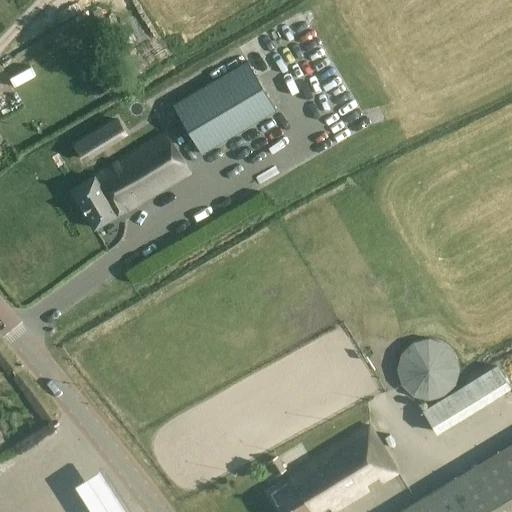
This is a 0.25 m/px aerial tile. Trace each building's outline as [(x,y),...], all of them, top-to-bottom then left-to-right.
[(351,0),(310,0),(322,20),(353,4),(351,0)] [(390,2),(362,15),(369,30),(397,17),(390,2)] [(306,7),(295,13),(295,12),(285,18),(307,57),(317,51),(319,54),(329,49),(306,7)] [(247,61),(172,105),(201,154),(276,110),(247,61)] [(188,172),(171,145),(164,134),(71,190),(93,228),(188,172)] [(73,169),(90,160),(84,149),(67,158),(73,169)] [(400,385),(413,396),(428,400),(445,395),(454,385),(458,369),(455,353),(443,342),(428,337),(412,341),(400,352),(396,369),(400,385)] [(496,365),(421,411),(435,434),(510,388),(496,365)] [(378,477),(381,482),(397,473),(369,426),(287,475),(291,482),(270,494),(281,511),(317,511),(327,506),(331,511),(332,511),(369,490),(366,485),(378,477)] [(511,511),(511,443),(399,511),(511,511)] [(75,470),(95,511),(122,511),(127,510),(102,457),(75,470)]
